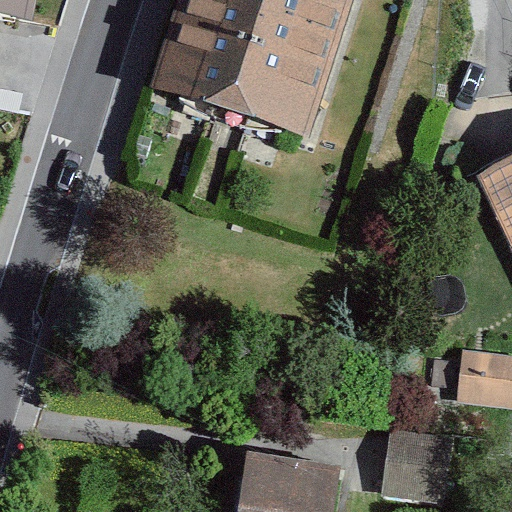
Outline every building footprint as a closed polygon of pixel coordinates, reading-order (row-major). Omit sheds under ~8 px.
[(0,0),(0,18),(36,26),(41,0),(0,0)] [(354,0),(181,0),(152,92),(310,141),(354,0)] [(511,160),(476,178),(511,253),(511,160)] [(511,360),(465,355),(459,403),(511,409),(511,360)] [(454,444),(391,435),(382,497),(444,507),(454,444)] [(334,511),(342,470),(247,455),(238,511),(334,511)]
